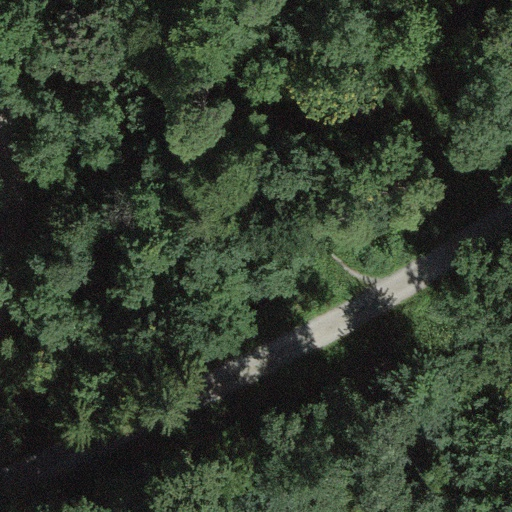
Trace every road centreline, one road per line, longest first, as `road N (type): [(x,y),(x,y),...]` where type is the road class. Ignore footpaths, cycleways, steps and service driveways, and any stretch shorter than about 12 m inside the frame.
road 1 (track): [(383,300),(218,146),(43,0)]
road 2 (track): [(0,488),(383,300)]
road 3 (track): [(0,75),(16,208),(0,291)]
road 4 (track): [(383,300),(511,217)]
